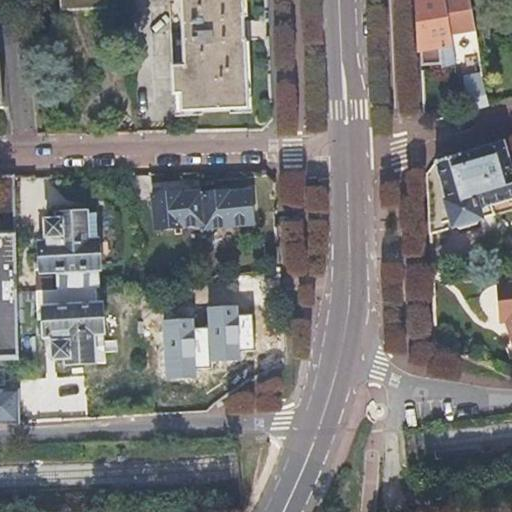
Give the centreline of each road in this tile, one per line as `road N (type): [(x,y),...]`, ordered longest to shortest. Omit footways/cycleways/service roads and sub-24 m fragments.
road 1 (residential): [(347,146),(0,156)]
road 2 (residential): [(319,428),(236,423),(0,435)]
road 3 (secondary): [(341,361),(351,302),(347,146)]
road 4 (residential): [(341,361),(440,397),(511,403)]
road 5 (residential): [(511,118),(396,152),(347,146)]
road 6 (secondary): [(347,146),(340,0)]
